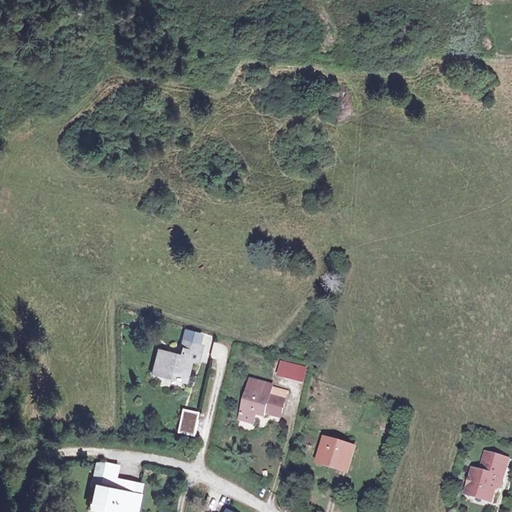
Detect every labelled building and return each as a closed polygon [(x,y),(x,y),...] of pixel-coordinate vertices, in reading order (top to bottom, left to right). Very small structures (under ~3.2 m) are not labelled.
[(185,329),(184,340),(198,342),(200,332),(185,329)] [(198,342),(184,340),(181,357),(159,353),(156,373),(186,379),(190,361),(200,362),(202,343),(198,342)] [(295,363),(283,359),(280,372),(292,375),(295,363)] [(307,366),(295,363),(292,375),(304,378),(307,366)] [(266,410),(281,414),(285,399),(269,394),(271,386),(251,380),(241,416),(254,419),(256,410),(265,413),(266,410)] [(197,411),(182,408),(177,431),(193,434),(197,411)] [(356,447),(327,439),(321,460),(349,468),(356,447)] [(505,455),(483,450),(478,469),(471,467),(464,492),(488,498),(492,482),(497,484),(505,455)] [(115,460),(100,461),(96,484),(140,494),(142,482),(112,475),(115,460)] [(88,482),(96,484),(100,461),(90,462),(86,482),(88,482)] [(96,484),(88,482),(83,506),(91,507),(96,484)] [(135,511),(140,494),(96,484),(91,507),(110,511),(135,511)]
